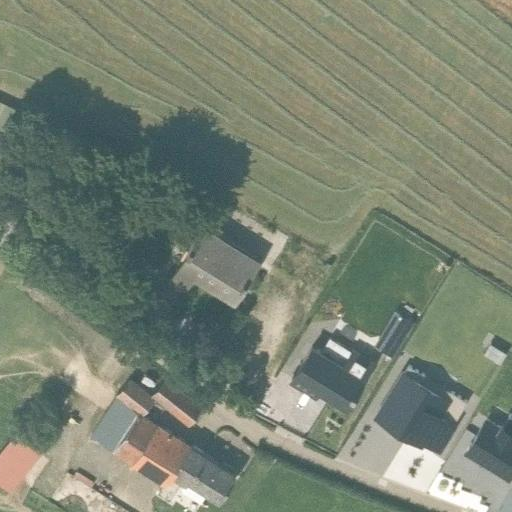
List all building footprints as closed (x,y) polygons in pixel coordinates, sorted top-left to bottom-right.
[(238,247),(239,245),(203,223),(188,248),(190,250),(181,264),(171,281),(184,289),(194,273),(229,295),(239,279),(244,283),(258,260),(238,247)] [(398,308),(377,344),(397,355),(418,319),(398,308)] [(321,350),(311,343),(289,380),(316,397),(320,390),(347,407),(376,360),(353,346),(351,349),(330,336),(321,350)] [(376,414),(402,430),(405,425),(441,447),(455,423),(454,422),(468,400),(452,390),(447,397),(421,381),(425,374),(409,364),(405,371),(403,370),(376,414)] [(153,392),(190,422),(203,406),(165,376),(153,392)] [(138,409),(143,412),(154,399),(129,378),(119,391),(116,395),(138,409)] [(92,434),(118,452),(129,458),(165,482),(159,492),(170,499),(182,480),(187,483),(189,481),(219,499),(236,473),(232,470),(233,468),(224,462),(223,464),(192,444),(143,412),(138,409),(128,425),(106,411),(92,434)] [(511,427),(488,412),(465,449),(508,475),(511,468),(511,427)] [(0,480),(12,491),(45,452),(19,430),(0,453),(0,480)]
